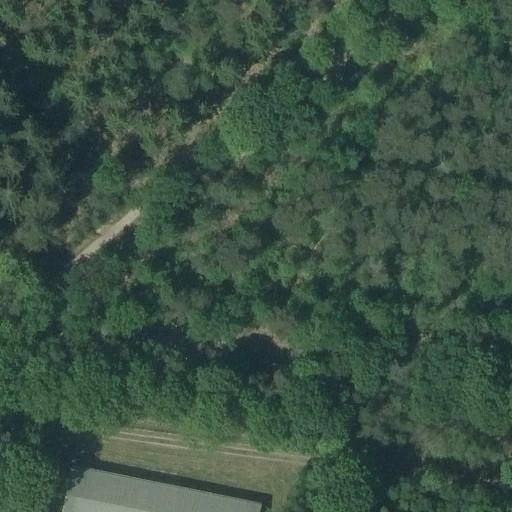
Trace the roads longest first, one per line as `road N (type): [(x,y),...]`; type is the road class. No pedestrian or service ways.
road 1 (track): [(24,331),(511,354)]
road 2 (track): [(24,331),(35,306),(151,194),(229,161),(336,62)]
